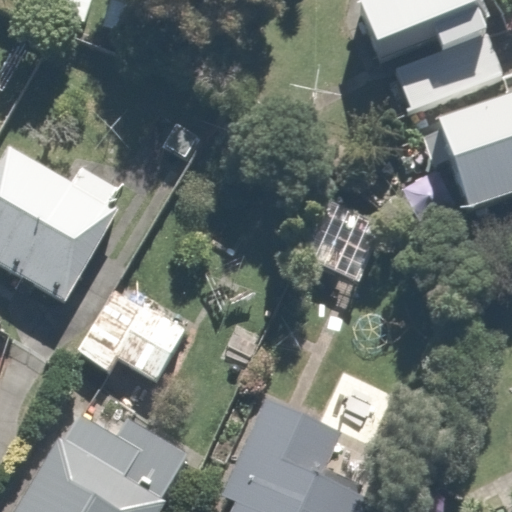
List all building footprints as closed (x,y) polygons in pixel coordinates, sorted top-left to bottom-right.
[(44,0),(0,0),(0,29),(33,39),(44,0)] [(117,1),(113,0),(60,0),(53,20),(105,38),(117,1)] [(423,0),(424,1),(365,17),(407,175),(460,161),(480,235),(511,226),(511,45),(500,0),(423,0)] [(0,147),(1,145),(8,132),(0,127),(0,147)] [(0,278),(73,318),(133,210),(139,199),(89,172),(77,195),(16,161),(0,190),(0,278)] [(373,293),(395,240),(338,216),(316,268),(373,293)] [(211,338),(127,291),(88,362),(172,408),(211,338)] [(378,457),(275,411),(231,509),(238,511),(370,511),(356,505),(378,457)] [(118,456),(72,430),(24,511),(187,511),(209,475),(133,431),(118,456)]
